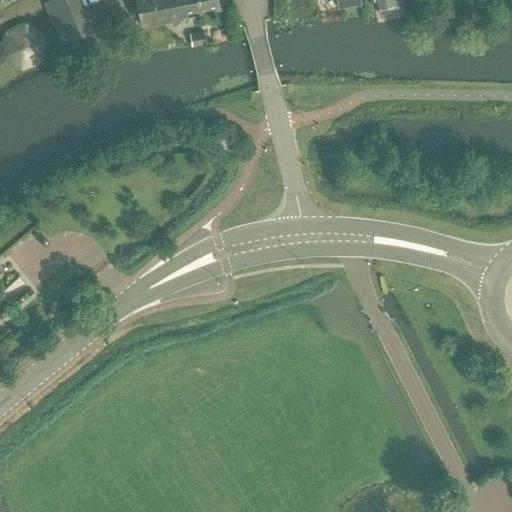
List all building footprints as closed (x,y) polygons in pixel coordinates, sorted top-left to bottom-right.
[(182,17),(221,9),(219,0),(137,0),(142,27),(182,20),(182,17)] [(337,0),(339,8),(362,3),(361,0),(337,0)] [(88,32),(80,12),(54,23),(63,43),(88,32)] [(192,47),(207,44),(205,31),(190,33),(192,47)] [(223,131),(215,137),(225,148),(232,142),(223,131)]
